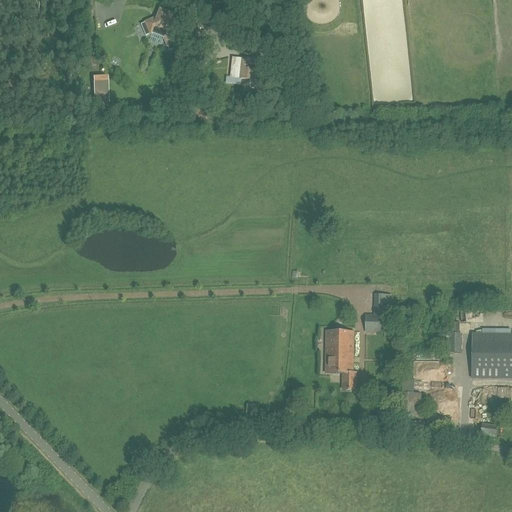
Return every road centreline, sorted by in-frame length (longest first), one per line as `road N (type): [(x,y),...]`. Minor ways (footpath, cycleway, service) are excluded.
road 1 (track): [(511,118),(0,139)]
road 2 (unclassified): [(103,511),(0,403)]
